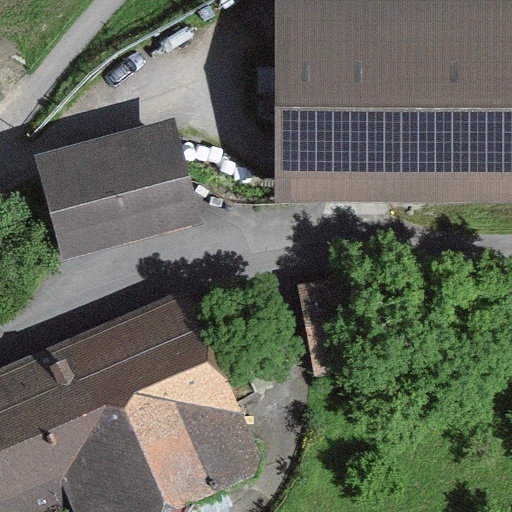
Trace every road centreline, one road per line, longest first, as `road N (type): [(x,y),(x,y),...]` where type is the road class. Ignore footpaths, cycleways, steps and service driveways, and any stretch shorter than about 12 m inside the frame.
road 1 (unclassified): [(511,248),(276,252),(96,295),(0,330)]
road 2 (residential): [(0,139),(109,0)]
